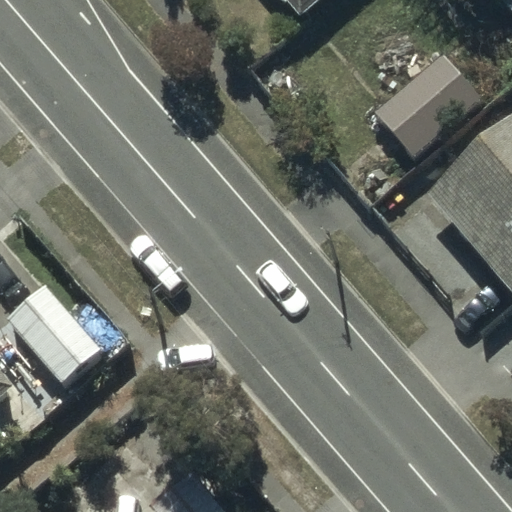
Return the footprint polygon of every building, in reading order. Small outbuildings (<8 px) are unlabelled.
[(327,0),(281,0),(301,23),(327,0)] [(375,117),(415,163),(511,82),(511,79),(474,34),(375,117)] [(511,125),(426,200),(511,299),(511,125)] [(100,357),(44,292),(4,327),(11,336),(0,345),(0,363),(29,397),(50,378),(61,391),(100,357)] [(0,402),(12,391),(0,377),(0,402)] [(219,511),(190,478),(148,511),(219,511)]
